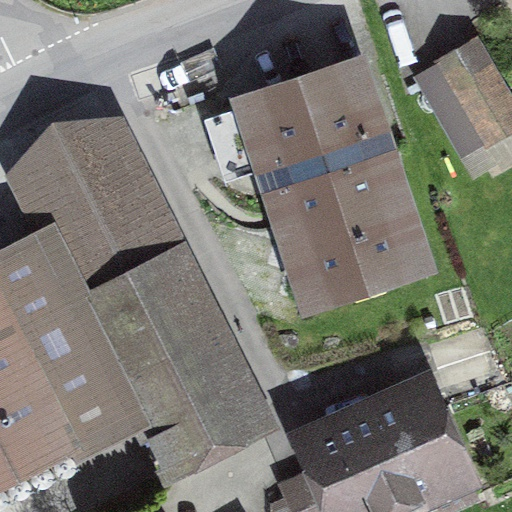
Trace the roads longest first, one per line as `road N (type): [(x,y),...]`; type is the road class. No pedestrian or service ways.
road 1 (residential): [(106,56),(278,389)]
road 2 (tertiary): [(106,56),(244,0)]
